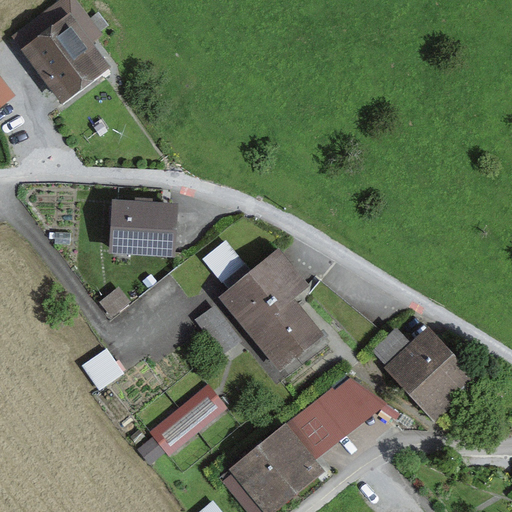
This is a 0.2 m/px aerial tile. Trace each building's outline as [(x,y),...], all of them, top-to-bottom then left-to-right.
[(81,13),(70,0),(64,0),(15,38),(40,71),(45,66),(66,94),(98,69),(65,26),(81,13)] [(0,98),(8,92),(0,81),(0,98)] [(137,208),(116,207),(113,249),(171,252),(173,210),(150,208),(150,202),(137,201),(137,208)] [(204,260),(222,282),(243,264),(226,242),(204,260)] [(277,254),(224,297),(276,361),(281,357),(285,361),(319,333),(304,315),(299,319),(286,303),(304,287),(277,254)] [(319,281),(300,304),(361,356),(383,335),(319,281)] [(118,289),(99,303),(110,318),(129,303),(118,289)] [(197,320),(220,350),(235,340),(212,309),(197,320)] [(396,334),(377,351),(391,366),(410,349),(396,334)] [(466,382),(427,339),(394,370),(434,412),(466,382)] [(106,350),(84,366),(100,389),(122,373),(106,350)] [(348,379),(285,431),(281,427),(225,471),(257,511),(277,511),(322,478),(314,468),(389,407),(348,379)] [(208,385),(150,433),(169,456),(227,409),(208,385)]
